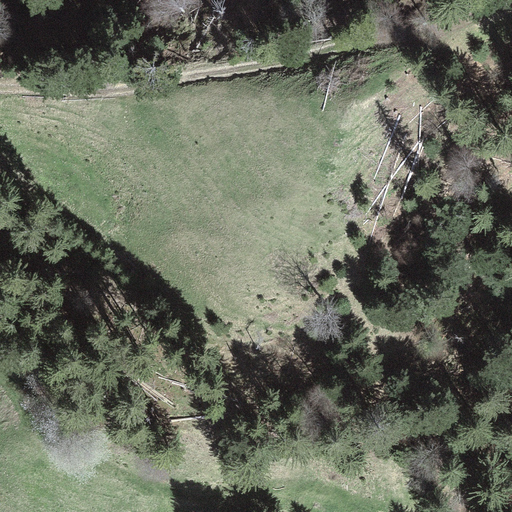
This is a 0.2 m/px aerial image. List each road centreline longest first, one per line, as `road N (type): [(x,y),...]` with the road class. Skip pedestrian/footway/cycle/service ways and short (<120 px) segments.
road 1 (track): [(511,0),(167,85),(0,88)]
road 2 (track): [(233,488),(163,490),(94,469),(38,432),(0,384)]
